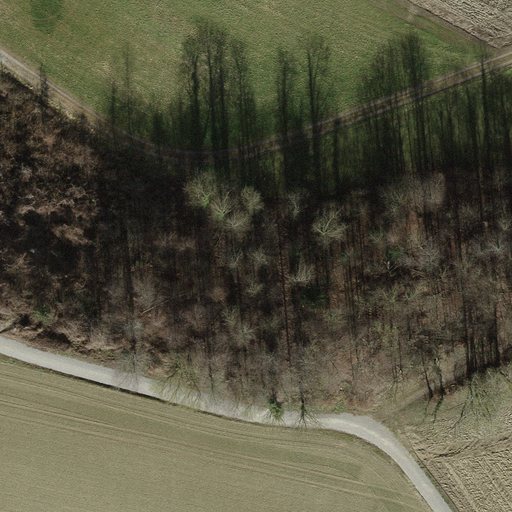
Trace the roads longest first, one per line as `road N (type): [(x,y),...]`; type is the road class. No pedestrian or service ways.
road 1 (track): [(511,57),(231,154),(187,156),(157,152),(0,63)]
road 2 (track): [(439,511),(356,417),(284,415),(0,338)]
road 3 (track): [(511,341),(427,390),(356,417)]
